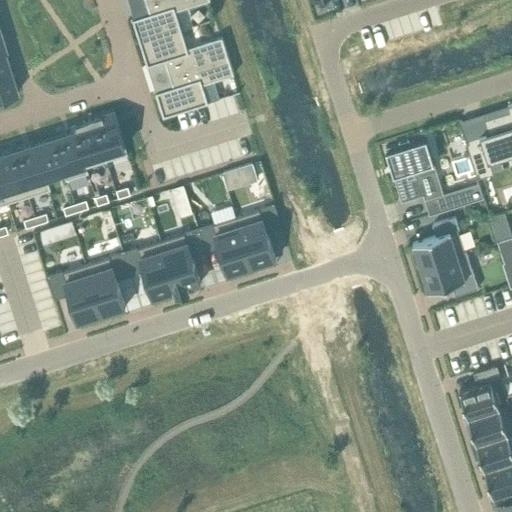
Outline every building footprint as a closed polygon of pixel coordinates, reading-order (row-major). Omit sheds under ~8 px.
[(146,15),(133,19),(140,42),(182,29),(176,11),(209,0),(146,0),(150,13),(146,15)] [(182,29),(140,42),(148,66),(165,60),(169,73),(228,55),(222,36),(188,48),(182,29)] [(4,52),(0,52),(0,74),(10,72),(4,52)] [(173,86),(156,92),(164,116),(208,102),(203,84),(233,75),(234,74),(228,55),(169,73),(173,86)] [(10,72),(0,74),(0,98),(17,93),(10,72)] [(511,103),(507,105),(509,111),(484,119),(489,132),(465,140),(477,177),(494,172),(489,157),(511,149),(511,103)] [(115,112),(93,119),(106,160),(128,154),(115,112)] [(93,119),(71,125),(73,131),(74,131),(86,167),(87,167),(106,160),(93,119)] [(73,131),(54,137),(65,172),(64,172),(66,180),(89,172),(87,167),(86,167),(74,131),(73,131)] [(54,137),(33,144),(44,178),(46,178),(64,172),(65,172),(54,137)] [(409,140),(385,147),(391,167),(395,166),(397,175),(405,200),(424,195),(426,194),(420,176),(437,171),(427,138),(410,144),(409,140)] [(33,144),(13,150),(28,196),(49,189),(46,178),(44,178),(33,144)] [(13,150),(0,154),(0,179),(7,203),(28,196),(13,150)] [(427,198),(425,199),(430,215),(484,198),(479,182),(444,193),(427,198)] [(184,184),(172,188),(173,192),(174,195),(186,192),(184,184)] [(128,187),(117,190),(119,198),(131,194),(128,187)] [(107,193),(96,197),(98,205),(110,201),(107,193)] [(87,200),(75,203),(78,211),(89,207),(87,200)] [(260,208),(236,216),(252,266),(276,259),(267,231),(283,226),(275,202),(259,207),(260,208)] [(76,205),(64,209),(66,216),(78,212),(76,205)] [(46,213),(35,216),(37,224),(48,220),(46,213)] [(492,224),(503,220),(501,213),(489,216),(492,224)] [(35,216),(23,220),(26,228),(31,226),(37,224),(35,216)] [(213,221),(198,226),(206,251),(220,247),(228,274),(252,266),(236,216),(214,223),(213,221)] [(459,229),(456,216),(433,224),(436,235),(413,243),(421,267),(467,252),(467,251),(464,252),(457,229),(459,229)] [(71,220),(59,224),(63,238),(75,233),(71,220)] [(185,232),(161,240),(177,290),(176,290),(177,294),(189,290),(188,286),(201,282),(192,255),(206,251),(198,226),(184,231),(185,232)] [(511,235),(511,236),(497,241),(504,262),(503,262),(510,285),(511,284),(511,235)] [(137,246),(123,250),(131,275),(145,270),(153,298),(176,290),(177,290),(161,240),(138,247),(137,246)] [(109,256),(86,264),(102,314),(126,306),(117,279),(131,275),(123,250),(109,255),(109,256)] [(478,288),(467,252),(421,267),(428,291),(452,283),(455,295),(478,288)] [(63,269),(46,275),(54,299),(70,294),(78,321),(102,314),(86,264),(64,271),(63,269)] [(478,384),(460,390),(468,417),(481,413),(499,407),(506,405),(509,404),(501,377),(497,365),(477,372),(474,372),(478,384)] [(481,413),(468,417),(477,443),(489,439),(507,433),(511,431),(511,422),(506,405),(499,407),(481,413)] [(489,439),(477,443),(485,469),(496,465),(511,460),(511,448),(511,449),(507,433),(489,439)] [(511,460),(485,469),(493,496),(511,490),(511,492),(511,460)]
